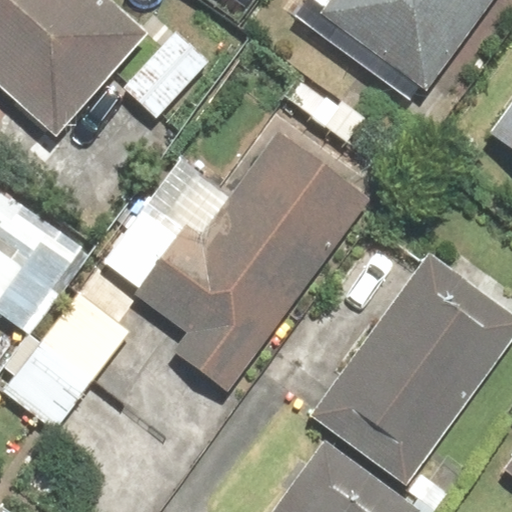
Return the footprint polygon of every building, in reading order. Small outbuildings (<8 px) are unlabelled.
[(96,0),(0,0),(0,94),(55,144),(145,43),(96,0)] [(330,0),(315,21),(420,98),(492,0),(330,0)] [(207,66),(174,35),(120,92),(154,123),(207,66)] [(511,106),(487,140),(511,158),(511,106)] [(194,247),(146,212),(104,269),(138,294),(131,303),(183,341),(171,357),(225,397),(362,210),(270,142),(194,247)] [(0,324),(19,338),(81,252),(0,193),(0,324)] [(511,336),(511,317),(424,259),(311,429),(408,493),(511,336)] [(131,331),(78,292),(2,395),(55,434),(131,331)] [(413,511),(322,446),(274,511),(413,511)] [(511,456),(498,476),(511,486),(511,456)]
